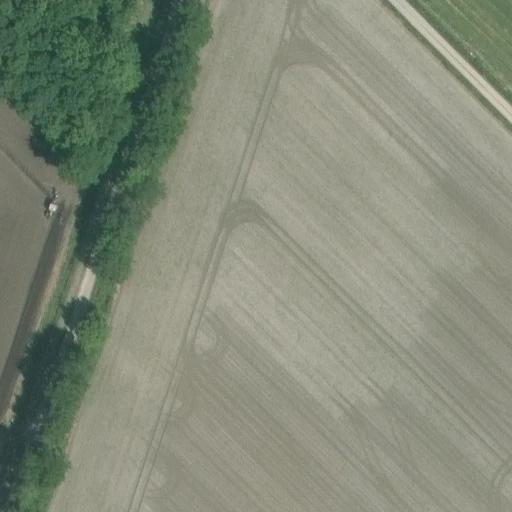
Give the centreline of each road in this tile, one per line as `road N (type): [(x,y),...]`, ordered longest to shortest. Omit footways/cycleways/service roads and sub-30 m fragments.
road 1 (track): [(187,0),(17,511)]
road 2 (track): [(399,0),(511,110)]
